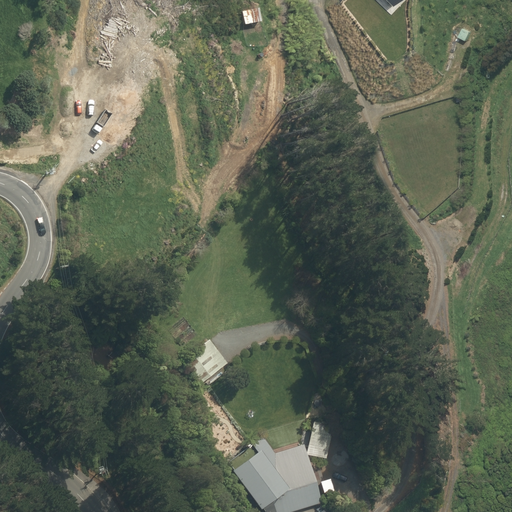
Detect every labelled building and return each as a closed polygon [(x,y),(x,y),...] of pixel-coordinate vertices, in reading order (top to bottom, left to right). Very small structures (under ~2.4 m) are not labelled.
[(244,25),(261,22),(258,8),(241,12),(244,25)] [(179,362),(197,385),(226,363),(208,339),(179,362)] [(330,429),(312,427),(309,445),(302,444),(300,458),(326,462),(330,429)] [(269,463),(276,457),(260,436),(251,443),(256,450),(258,448),(269,463)] [(208,445),(216,444),(215,437),(207,437),(208,445)] [(229,472),(257,510),(260,508),(261,511),(273,511),(281,510),(281,511),(289,511),(319,503),(305,460),(271,470),(257,451),(254,452),(249,445),(225,463),(231,470),(229,472)]
